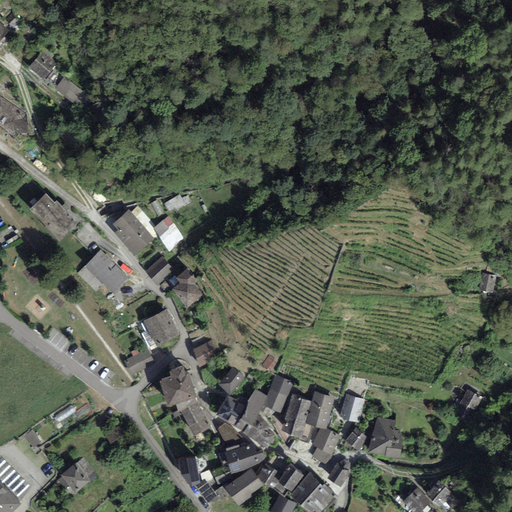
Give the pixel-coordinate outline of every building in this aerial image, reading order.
[(0,41),(10,31),(0,22),(0,41)] [(54,56),(44,48),(28,68),(44,80),(57,64),(51,59),(54,56)] [(60,77),(52,71),(46,79),(54,85),(60,77)] [(88,97),(64,77),(55,88),(79,108),(88,97)] [(25,113),(0,97),(0,122),(19,134),(27,134),(25,113)] [(81,139),(70,126),(61,134),(72,146),(81,139)] [(78,224),(56,201),(54,203),(46,194),(30,210),(46,226),(45,227),(60,242),(78,224)] [(129,210),(112,224),(117,230),(114,233),(134,256),(153,240),(129,210)] [(168,216),(154,228),(169,252),(184,239),(168,216)] [(130,278),(107,254),(105,256),(100,250),(78,273),(96,291),(103,283),(114,294),(130,278)] [(174,271),(162,257),(145,272),(157,286),(174,271)] [(197,280),(188,269),(176,278),(180,283),(171,290),(187,309),(203,296),(193,284),(197,280)] [(496,276),(483,273),(479,291),(493,294),(496,276)] [(168,309),(144,321),(157,346),(179,334),(168,309)] [(209,342),(192,350),(200,367),(218,358),(209,342)] [(124,362),(131,376),(156,364),(149,349),(124,362)] [(184,365),(169,370),(171,376),(159,380),(167,407),(176,404),(195,399),(197,398),(188,371),(186,372),(184,365)] [(245,378),(233,368),(217,386),(230,397),(245,378)] [(294,382),(275,375),(267,396),(262,406),(280,414),(294,382)] [(272,439),(275,436),(259,414),(262,406),(267,396),(255,390),(245,406),(247,407),(235,426),(267,449),(275,441),(272,439)] [(483,399),(467,390),(456,410),(472,419),(483,399)] [(326,428),(334,398),(315,391),(312,402),(305,424),(311,425),(311,427),(320,429),(326,429),(326,428)] [(364,400),(346,395),(340,417),(358,422),(364,400)] [(235,426),(247,407),(245,406),(227,396),(217,415),(235,426)] [(312,402),(292,396),(281,431),(299,437),(299,440),(307,442),(311,427),(311,425),(305,424),(312,402)] [(178,412),(180,411),(197,402),(195,399),(176,404),(178,412)] [(197,402),(180,411),(194,437),(211,428),(197,402)] [(370,437),(367,453),(385,455),(385,457),(399,459),(403,432),(394,431),(396,421),(377,417),(370,437)] [(225,423),(217,429),(228,448),(245,441),(225,423)] [(312,456),(326,464),(331,457),(341,435),(326,428),(326,429),(320,429),(312,445),(317,448),(312,456)] [(368,439),(355,428),(345,441),(358,451),(368,439)] [(254,444),(239,448),(244,469),(265,463),(261,450),(256,451),(254,444)] [(239,448),(219,453),(223,467),(229,465),(231,474),(245,471),(244,469),(239,448)] [(194,456),(178,460),(181,475),(189,473),(191,483),(199,481),(194,456)] [(2,458),(0,459),(0,478),(19,498),(30,486),(2,458)] [(341,487),(350,472),(349,471),(351,463),(345,459),(338,465),(337,464),(327,479),(341,487)] [(91,481),(75,463),(60,476),(62,477),(57,482),(64,491),(69,486),(76,494),(91,481)] [(282,475),(265,464),(256,475),(263,485),(274,489),(277,482),(282,475)] [(223,467),(212,471),(219,488),(223,486),(225,487),(233,481),(231,474),(229,465),(223,467)] [(304,475),(289,465),(282,475),(277,482),(274,489),(284,496),(288,490),(291,492),(304,475)] [(256,475),(251,468),(233,481),(225,487),(230,494),(239,506),(252,496),(251,494),(263,485),(256,475)] [(210,470),(200,474),(202,482),(194,486),(207,503),(217,496),(214,492),(210,486),(215,483),(210,470)] [(323,487),(310,473),(290,495),(308,511),(313,511),(315,510),(317,511),(321,511),(335,500),(331,495),(333,493),(324,485),(323,487)] [(460,501),(439,481),(425,494),(440,508),(446,502),(453,509),(460,501)] [(0,511),(13,511),(21,505),(0,483),(0,511)] [(223,486),(219,488),(214,492),(217,496),(221,501),(230,494),(225,487),(223,486)] [(418,511),(430,502),(417,488),(403,502),(412,511),(418,511)] [(292,511),(297,504),(278,496),(270,511),(292,511)]
